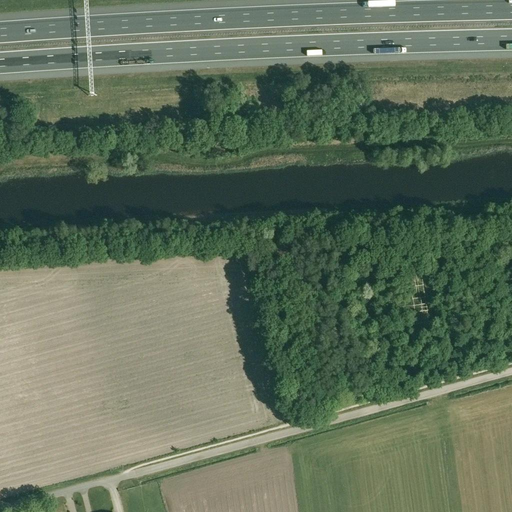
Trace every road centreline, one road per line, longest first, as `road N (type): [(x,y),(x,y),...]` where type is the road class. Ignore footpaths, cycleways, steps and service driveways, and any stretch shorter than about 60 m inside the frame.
road 1 (motorway): [(511,9),(0,33)]
road 2 (motorway): [(0,63),(511,40)]
road 3 (unclassified): [(511,372),(116,477)]
road 4 (unclassified): [(0,509),(116,477)]
